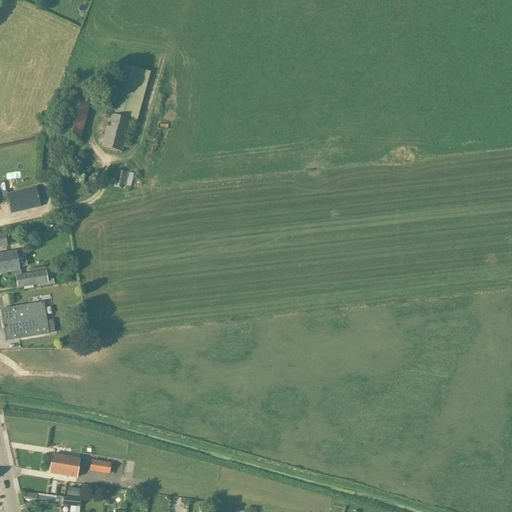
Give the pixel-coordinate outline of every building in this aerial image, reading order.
[(137,122),(150,72),(124,65),(110,114),(109,114),(100,147),(122,152),(131,120),(137,122)] [(80,141),(90,104),(66,97),(55,134),(80,141)] [(130,190),(131,186),(134,173),(118,170),(113,186),(130,190)] [(12,213),(40,207),(36,188),(8,194),(12,213)] [(0,273),(19,270),(15,251),(0,253),(0,273)] [(46,272),(16,277),(18,289),(48,284),(46,272)] [(46,319),(43,302),(0,309),(6,341),(49,334),(48,332),(54,331),(52,318),(46,319)] [(77,478),(80,458),(52,454),(49,473),(77,478)] [(109,474),(111,463),(91,460),(89,471),(109,474)] [(79,497),(80,489),(67,487),(66,496),(79,497)] [(80,507),(81,498),(64,497),(63,505),(80,507)]
